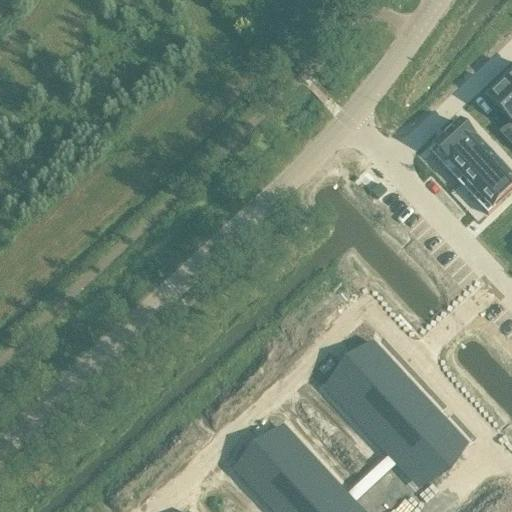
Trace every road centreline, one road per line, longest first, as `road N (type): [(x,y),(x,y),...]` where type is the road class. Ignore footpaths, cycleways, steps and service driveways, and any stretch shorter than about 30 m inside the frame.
road 1 (tertiary): [(0,447),(347,119)]
road 2 (residential): [(390,160),(511,50)]
road 3 (residential): [(390,160),(502,276)]
road 4 (tertiary): [(347,119),(437,0)]
